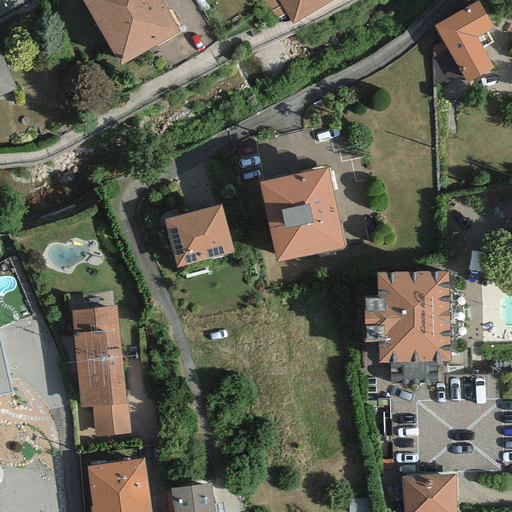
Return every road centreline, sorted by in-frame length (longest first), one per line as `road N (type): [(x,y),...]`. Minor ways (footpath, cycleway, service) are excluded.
road 1 (residential): [(164,309),(121,217),(124,189),(326,94),(452,0)]
road 2 (unknown): [(147,511),(110,386)]
road 3 (unknown): [(511,204),(466,226),(426,295)]
road 4 (unknown): [(50,511),(39,454),(0,401)]
